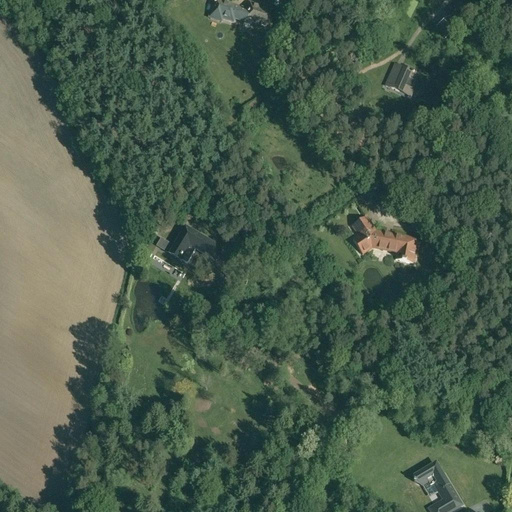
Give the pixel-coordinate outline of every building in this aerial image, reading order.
[(216,0),(215,0),(211,13),(221,16),(220,18),(222,19),(233,23),(234,19),(243,22),(247,11),(238,8),(238,7),(226,3),(227,1),(224,0),(217,0),(218,0),(216,0)] [(250,3),(247,11),(243,22),(244,22),(245,19),(251,22),(250,25),(270,31),(277,9),(270,7),(268,12),(266,11),(261,9),(262,7),(250,3)] [(460,28),(451,16),(436,28),(445,40),(460,28)] [(281,24),(277,34),(287,37),(292,24),(284,22),(282,25),(281,24)] [(408,88),(414,91),(415,89),(422,92),(427,81),(420,78),(421,77),(413,73),(415,70),(405,66),(404,69),(402,69),(401,73),(393,69),(389,79),(386,86),(406,95),(408,88)] [(189,207),(183,202),(179,208),(185,212),(189,207)] [(417,240),(394,236),(377,232),(367,218),(351,228),(357,237),(352,241),(362,256),(373,248),(387,251),(401,254),(399,261),(412,264),(417,240)] [(175,248),(170,245),(166,252),(187,265),(196,249),(215,260),(220,251),(186,230),(175,248)] [(255,234),(248,241),(253,246),(260,238),(255,234)] [(381,330),(386,339),(395,335),(390,326),(381,330)] [(455,496),(439,466),(434,465),(415,476),(414,481),(423,485),(428,482),(431,486),(435,484),(445,502),(455,496)]
